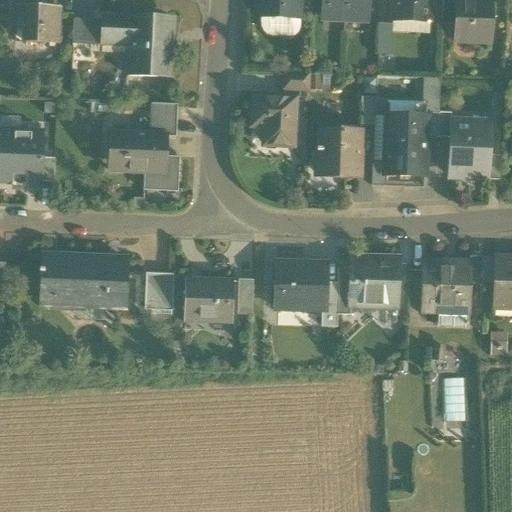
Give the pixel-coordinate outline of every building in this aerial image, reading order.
[(290,19),(298,19),(298,0),(256,0),(256,13),(260,17),(269,18),(290,19)] [(322,0),(322,20),(344,21),(344,0),(322,0)] [(344,0),(344,21),(366,22),(366,0),(344,0)] [(429,25),(430,25),(430,0),(392,0),(391,23),(392,23),(429,25)] [(442,0),(442,25),(454,25),(455,5),(454,0),(442,0)] [(453,42),(489,43),(491,5),(472,4),(472,6),(455,5),(454,25),(453,42)] [(24,45),(58,46),(59,11),(17,9),(16,30),(25,30),(24,45)] [(127,76),(170,78),(171,45),(168,45),(168,35),(171,35),(172,19),(101,17),(101,23),(100,40),(129,41),(127,76)] [(290,19),(269,18),(268,37),(290,38),(290,19)] [(71,49),(83,49),(84,22),(72,22),(71,49)] [(101,23),(84,22),(83,49),(100,50),(100,40),(101,23)] [(429,25),(392,23),(392,26),(391,35),(428,37),(429,25)] [(376,56),(391,56),(391,35),(392,26),(378,25),(376,56)] [(307,77),(306,91),(321,91),(322,76),(307,75),(307,77)] [(283,90),(306,91),(307,77),(283,76),(283,90)] [(266,147),(292,148),(294,100),(252,98),(250,128),(267,129),(266,147)] [(360,126),(373,126),(374,117),(375,99),(361,99),(360,126)] [(166,138),(176,139),(178,106),(151,105),(149,135),(166,136),(166,138)] [(437,140),(437,139),(438,114),(424,113),(424,117),(426,117),(425,139),(425,140),(437,140)] [(438,114),(437,139),(449,139),(450,121),(450,114),(438,114)] [(386,177),(424,178),(425,140),(425,139),(426,117),(424,117),(424,121),(387,120),(387,116),(385,116),(385,117),(383,162),(383,176),(386,177)] [(0,185),(41,187),(41,183),(42,159),(43,131),(18,131),(19,118),(0,117),(0,185)] [(373,126),(372,161),(383,162),(385,117),(374,117),(373,126)] [(487,178),(488,156),(488,153),(488,150),(486,148),(485,146),(489,143),(490,126),(480,126),(480,122),(450,121),(449,139),(447,177),(451,173),(458,179),(462,175),(466,177),(487,178)] [(320,174),(359,175),(361,133),(319,132),(318,150),(317,150),(317,153),(321,153),(320,174)] [(143,191),(177,193),(178,158),(165,158),(166,138),(166,136),(149,135),(111,134),(109,172),(143,173),(143,191)] [(487,181),(499,182),(500,157),(488,156),(487,178),(487,181)] [(54,160),(42,159),(41,183),(53,184),(54,160)] [(371,188),(385,188),(386,177),(383,176),(383,162),(372,161),(371,188)] [(105,309),(124,310),(126,261),(42,257),(41,271),(38,270),(38,274),(41,274),(40,305),(73,307),(73,302),(105,303),(105,309)] [(481,287),(481,285),(482,259),(468,259),(468,264),(468,287),(481,287)] [(493,260),(482,259),(481,285),(492,286),(493,260)] [(492,286),(492,305),(511,305),(511,265),(511,266),(511,260),(493,260),(492,286)] [(351,305),(397,307),(398,262),(351,261),(351,270),(350,305),(351,305)] [(420,315),(436,315),(438,315),(438,310),(467,310),(468,287),(468,264),(452,263),(452,269),(421,269),(420,315)] [(321,312),(325,312),(326,286),(326,267),(275,266),(274,311),(291,311),(321,312)] [(338,270),(337,286),(336,317),(351,318),(351,305),(350,305),(351,270),(338,270)] [(149,311),(171,312),(172,276),(145,275),(144,311),(149,311)] [(230,326),(231,326),(232,281),(231,281),(231,283),(205,282),(205,285),(185,284),(185,280),(184,280),(183,324),(184,324),(184,320),(230,321),(230,326)] [(237,316),(251,317),(252,281),(238,281),(237,316)] [(336,328),(336,317),(337,286),(326,286),(325,312),(321,312),(320,328),(336,328)] [(511,317),(511,305),(492,305),(492,316),(511,317)] [(467,320),(467,310),(438,310),(438,315),(436,315),(436,320),(467,320)] [(171,323),(171,312),(149,311),(149,322),(171,323)] [(505,334),(490,334),(489,357),(505,357),(505,334)] [(443,378),(445,429),(468,428),(466,378),(443,378)]
